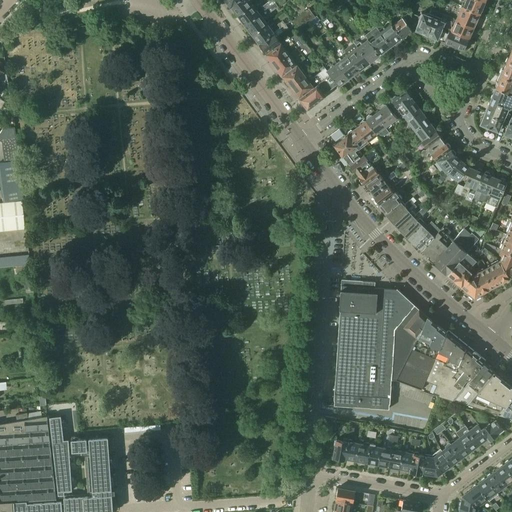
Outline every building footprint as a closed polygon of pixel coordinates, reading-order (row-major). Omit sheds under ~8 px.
[(253,4),(249,0),(238,0),(230,6),(231,6),(235,11),(234,13),(236,16),(238,15),(253,4)] [(484,0),(465,0),(463,5),(480,12),(482,11),(483,8),(482,6),(484,0)] [(260,13),(253,4),(238,15),(236,16),(239,20),(241,20),(245,25),(260,13)] [(266,9),(269,14),(274,9),(271,5),(269,7),(266,9)] [(477,19),(480,12),(463,5),(457,19),(474,26),(474,25),(476,25),(478,19),(477,19)] [(299,28),(315,16),(309,8),(293,20),(299,28)] [(392,24),(402,38),(414,29),(412,13),(412,10),(392,24)] [(426,34),(427,35),(434,17),(422,12),(421,16),(412,13),(414,29),(420,32),(421,34),(424,36),(426,34)] [(267,23),(260,13),(245,25),(248,29),(248,31),(250,35),(252,34),(267,23)] [(445,22),(434,17),(427,35),(428,37),(431,39),(433,37),(438,39),(441,30),(445,22)] [(322,21),(327,27),(330,24),(326,18),(322,21)] [(457,19),(452,30),(469,37),(471,33),(472,34),(474,28),(473,28),(474,26),(457,19)] [(258,44),(274,33),(267,23),(252,34),(250,35),(253,38),(255,38),(258,43),(258,44)] [(391,23),(380,32),(391,46),(395,43),(396,44),(402,40),(401,38),(402,38),(392,24),(391,23)] [(386,50),(391,46),(380,32),(376,27),(365,35),(368,39),(369,40),(380,55),(381,53),(382,55),(387,51),(386,50)] [(464,50),(469,37),(452,30),(448,29),(447,33),(441,30),(438,39),(464,50)] [(274,33),(258,44),(261,48),(261,50),(263,52),(265,52),(266,53),(281,42),(277,36),(278,35),(276,32),(274,33)] [(269,60),(271,60),(278,69),(277,70),(280,74),(282,74),(282,75),(302,61),(303,60),(305,58),(304,57),(312,51),(298,32),(290,38),(289,37),(281,42),(266,53),(267,54),(266,56),(269,60)] [(379,55),(380,55),(369,40),(368,39),(358,47),(370,62),(374,59),(376,60),(380,57),(379,55)] [(344,50),(348,55),(359,70),(370,62),(358,47),(355,43),(351,46),(350,45),(344,50)] [(359,70),(348,55),(337,63),(349,78),(353,75),(355,75),(359,72),(359,70)] [(302,61),(282,75),(287,82),(287,83),(289,85),(290,85),(291,87),(305,76),(299,67),(305,63),(303,60),(302,61)] [(349,78),(337,63),(327,70),(330,75),(338,85),(338,86),(339,85),(341,86),(345,83),(345,81),(349,78)] [(511,66),(506,64),(503,71),(502,70),(499,76),(511,80),(511,66)] [(295,92),(299,98),(320,82),(322,81),(317,74),(309,81),(305,76),(291,87),(291,88),(294,92),(295,92)] [(333,88),(338,85),(330,75),(322,81),(320,82),(299,98),(307,107),(309,108),(325,96),(324,95),(333,88)] [(498,82),(496,88),(511,95),(511,80),(499,76),(497,81),(498,82)] [(510,109),(511,103),(511,95),(496,88),(493,94),(492,94),(490,98),(491,100),(491,101),(508,108),(510,109)] [(398,109),(407,120),(421,109),(411,95),(412,93),(410,91),(407,91),(406,89),(398,96),(396,95),(393,98),(393,99),(389,102),(396,111),(398,109)] [(486,112),(503,120),(508,108),(491,101),(490,101),(488,102),(487,106),(488,108),(486,112)] [(382,108),(376,112),(386,126),(397,118),(387,104),(386,105),(384,104),(381,106),(382,108)] [(421,109),(407,120),(414,130),(428,119),(425,115),(426,112),(423,109),(421,109)] [(385,127),(386,126),(376,112),(372,116),(370,115),(367,117),(367,119),(366,120),(376,133),(377,133),(379,133),(380,134),(382,134),(384,134),(385,134),(386,133),(388,133),(388,132),(385,127)] [(498,132),(503,120),(486,112),(484,117),(481,118),(480,122),(481,126),(484,128),(487,127),(498,132)] [(432,124),(428,119),(414,130),(422,140),(436,129),(437,126),(434,123),(432,124)] [(377,134),(376,133),(366,120),(365,121),(363,120),(360,122),(360,124),(357,127),(367,141),(377,134)] [(0,133),(0,140),(2,141),(17,139),(15,127),(2,129),(0,133)] [(348,133),(347,134),(358,148),(367,141),(357,127),(353,130),(351,129),(348,131),(348,133)] [(422,140),(421,140),(428,149),(426,150),(424,150),(421,152),(423,155),(444,139),(440,135),(441,133),(439,130),(437,131),(436,129),(422,140)] [(355,150),(358,148),(347,134),(345,136),(344,134),(335,141),(336,142),(336,143),(335,145),(336,146),(334,147),(338,152),(339,151),(342,154),(345,158),(355,150)] [(2,141),(3,151),(19,149),(17,139),(2,141)] [(444,139),(423,155),(425,158),(429,155),(429,153),(430,152),(436,160),(451,149),(450,148),(451,146),(448,143),(447,143),(444,139)] [(355,171),(357,174),(371,163),(377,159),(381,156),(374,147),(363,155),(360,157),(350,165),(350,164),(349,165),(350,166),(350,168),(351,170),(353,170),(354,171),(355,171)] [(355,150),(345,158),(350,164),(350,165),(360,157),(363,155),(358,148),(355,150)] [(3,151),(4,159),(20,156),(19,149),(3,151)] [(442,175),(460,159),(456,156),(455,155),(456,153),(453,150),(451,150),(451,149),(436,160),(443,169),(439,172),(442,175)] [(377,159),(371,163),(357,174),(360,177),(359,177),(359,180),(362,183),(363,183),(364,184),(378,173),(372,165),(374,164),(376,164),(379,162),(377,159)] [(465,162),(460,159),(442,175),(446,178),(449,174),(459,180),(464,173),(470,167),(470,166),(469,165),(469,163),(467,161),(465,162)] [(21,183),(17,160),(0,162),(0,175),(1,186),(21,183)] [(470,167),(464,173),(469,175),(465,185),(458,182),(454,191),(461,194),(462,192),(468,194),(471,187),(477,189),(484,173),(483,172),(482,170),(479,169),(477,170),(470,167)] [(364,186),(366,190),(368,189),(369,191),(370,190),(372,193),(392,178),(396,175),(394,172),(387,177),(387,179),(385,181),(379,173),(378,173),(364,184),(365,185),(364,186)] [(477,189),(474,197),(485,202),(495,177),(490,175),(489,173),(486,172),(484,173),(477,189)] [(500,179),(495,177),(485,202),(497,207),(507,182),(506,182),(505,180),(502,178),(500,179)] [(378,202),(379,203),(393,192),(388,184),(389,183),(392,183),(395,181),(392,178),(372,193),(374,196),(374,197),(374,199),(376,202),(378,202)] [(22,200),(23,200),(21,183),(1,186),(4,202),(22,200)] [(385,211),(386,212),(399,201),(396,197),(398,195),(395,191),(393,192),(379,203),(381,205),(380,207),(383,211),(385,211)] [(389,217),(391,217),(394,221),(414,203),(410,199),(404,205),(400,200),(399,201),(386,212),(387,213),(387,215),(389,217)] [(0,202),(0,230),(6,230),(11,229),(16,229),(22,228),(26,228),(22,200),(4,202),(0,202)] [(398,228),(400,228),(401,229),(415,216),(414,216),(410,212),(417,206),(414,203),(394,221),(396,224),(396,225),(398,228)] [(421,210),(414,216),(415,216),(401,229),(405,233),(405,235),(408,237),(424,221),(420,217),(428,210),(425,206),(421,210)] [(413,240),(416,243),(435,223),(432,221),(428,225),(424,221),(408,237),(411,240),(413,240)] [(416,243),(422,249),(439,231),(441,229),(435,223),(416,243)] [(439,231),(422,249),(429,256),(429,257),(433,262),(434,260),(435,261),(454,240),(448,235),(451,231),(446,227),(445,228),(443,226),(441,229),(439,231)] [(435,261),(449,273),(467,252),(486,231),(471,226),(469,229),(472,232),(470,235),(463,229),(460,232),(454,240),(435,261)] [(501,248),(503,249),(511,253),(511,235),(507,234),(501,248)] [(511,253),(503,249),(502,252),(504,253),(501,260),(510,277),(511,270),(511,253)] [(476,260),(467,252),(449,273),(462,284),(471,274),(473,272),(476,260)] [(509,277),(510,277),(501,260),(486,268),(495,285),(509,277)] [(486,268),(481,271),(473,275),(482,292),(495,285),(486,268)] [(481,292),(482,292),(473,275),(472,275),(471,274),(462,284),(470,291),(470,295),(473,298),(476,298),(481,296),(481,293),(481,292)] [(342,291),(341,291),(334,405),(390,409),(392,379),(395,326),(414,304),(398,289),(351,286),(351,283),(343,282),(342,291)] [(397,380),(398,379),(411,351),(417,339),(428,316),(418,308),(414,304),(395,326),(392,379),(397,380)] [(417,339),(411,351),(398,379),(397,380),(410,384),(423,356),(427,348),(429,344),(438,324),(432,319),(428,316),(417,339)] [(446,331),(438,324),(429,344),(427,348),(423,356),(410,384),(422,389),(423,385),(425,381),(434,361),(446,331)] [(425,381),(436,386),(456,339),(447,332),(446,331),(434,361),(425,381)] [(438,396),(444,398),(456,371),(458,365),(466,347),(456,339),(436,386),(433,392),(438,394),(438,396)] [(466,347),(458,365),(461,367),(472,353),(466,347)] [(478,357),(480,355),(474,350),(472,353),(461,367),(458,365),(456,371),(444,398),(452,401),(454,399),(466,384),(484,362),(482,360),(478,357)] [(487,365),(484,362),(466,384),(454,399),(467,404),(482,386),(494,371),(494,370),(494,368),(490,365),(489,365),(488,367),(486,365),(487,365)] [(482,386),(467,404),(497,414),(502,408),(508,401),(511,396),(511,385),(494,371),(482,386)] [(511,419),(511,418),(511,396),(508,401),(502,408),(497,414),(502,416),(511,419)] [(0,511),(15,511),(14,501),(57,499),(48,415),(28,419),(27,412),(16,414),(17,420),(0,423),(0,511)] [(110,511),(115,511),(113,492),(105,492),(105,494),(65,497),(64,488),(70,487),(61,414),(48,415),(57,499),(14,501),(15,511),(110,511)] [(488,421),(480,426),(490,439),(498,434),(497,433),(503,429),(497,421),(494,420),(490,423),(488,421)] [(490,439),(480,426),(478,423),(473,427),(472,425),(467,429),(479,444),(484,441),(485,442),(489,439),(489,440),(490,439)] [(456,432),(460,437),(470,451),(471,450),(473,451),(476,449),(475,447),(479,444),(467,429),(465,425),(456,432)] [(112,489),(108,436),(71,439),(72,451),(87,450),(90,490),(112,489)] [(454,439),(450,442),(461,458),(465,455),(467,455),(470,453),(470,451),(460,437),(455,440),(454,439)] [(345,458),(348,439),(343,438),(342,440),(337,439),(333,457),(345,459),(345,458)] [(353,440),(348,439),(345,458),(349,459),(350,460),(354,461),(355,460),(356,460),(359,443),(353,442),(353,440)] [(362,461),(366,462),(370,443),(365,442),(364,444),(359,443),(356,460),(357,462),(361,463),(362,461)] [(458,460),(461,458),(450,442),(445,445),(446,447),(442,450),(452,464),(453,464),(455,464),(458,462),(458,460)] [(377,464),(381,447),(375,446),(375,444),(370,443),(366,462),(371,463),(372,464),(376,465),(377,464)] [(386,448),(381,447),(377,464),(378,464),(379,466),(383,467),(384,465),(389,466),(392,447),(387,446),(386,448)] [(399,468),(403,451),(397,450),(397,448),(392,447),(389,466),(393,467),(394,469),(398,469),(399,468)] [(452,465),(452,464),(442,450),(440,448),(432,455),(432,457),(443,471),(447,468),(449,469),(452,466),(452,465)] [(408,452),(403,451),(399,468),(400,468),(401,470),(405,471),(406,469),(410,470),(410,472),(414,451),(409,450),(408,452)] [(419,452),(414,451),(410,472),(421,474),(425,455),(419,454),(419,452)] [(432,457),(425,455),(421,474),(427,475),(428,473),(438,475),(443,471),(432,457)] [(511,479),(511,473),(504,464),(503,463),(499,467),(498,468),(495,471),(507,487),(511,483),(510,482),(511,479)] [(502,490),(507,487),(495,471),(491,474),(490,473),(487,476),(487,477),(486,477),(497,492),(501,488),(502,490)] [(481,481),(477,484),(487,498),(488,500),(493,497),(492,495),(497,492),(486,477),(485,478),(484,478),(481,480),(481,481)] [(475,500),(479,506),(480,506),(484,503),(483,502),(487,498),(477,484),(477,485),(475,484),(472,487),(472,488),(462,495),(472,497),(475,500)] [(337,499),(353,502),(355,491),(338,487),(336,499),(337,499)] [(373,506),(375,494),(369,493),(367,504),(369,505),(373,506)] [(477,511),(479,506),(475,500),(472,497),(462,495),(461,505),(459,506),(458,510),(459,511),(477,511)] [(335,509),(335,510),(344,511),(351,511),(353,502),(337,499),(336,504),(334,505),(334,508),(335,509)] [(403,500),(401,511),(405,511),(418,511),(420,503),(403,500)]
